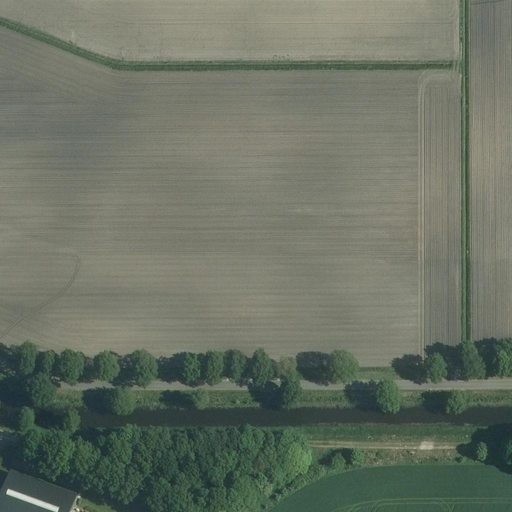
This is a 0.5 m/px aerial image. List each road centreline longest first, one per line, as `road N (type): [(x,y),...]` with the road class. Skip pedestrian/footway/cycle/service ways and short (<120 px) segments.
road 1 (unclassified): [(511,384),(71,385),(0,362)]
road 2 (unclassified): [(189,511),(0,433)]
